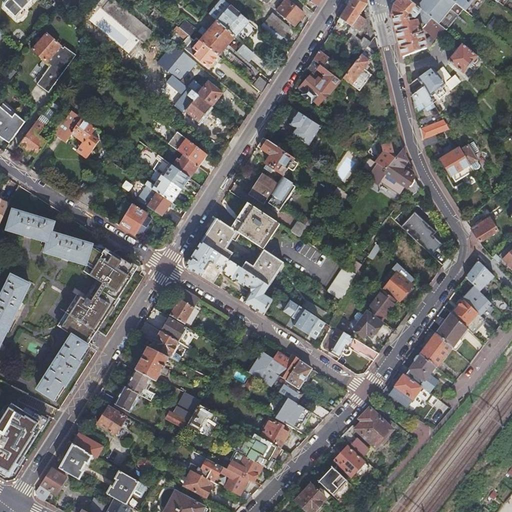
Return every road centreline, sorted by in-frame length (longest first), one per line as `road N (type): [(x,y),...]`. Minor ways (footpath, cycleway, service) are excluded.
road 1 (residential): [(365,391),(470,246),(427,183),(387,47)]
road 2 (residential): [(165,266),(335,0)]
road 3 (residential): [(13,508),(165,266)]
road 4 (residential): [(165,266),(365,391)]
road 5 (residential): [(165,266),(0,161)]
road 6 (residential): [(253,511),(365,391)]
